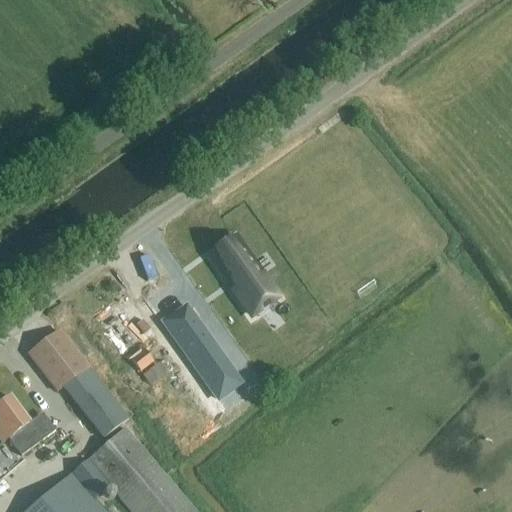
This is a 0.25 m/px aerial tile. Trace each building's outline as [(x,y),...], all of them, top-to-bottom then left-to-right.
[(236,240),(214,255),(225,270),(219,273),(228,286),(230,284),(236,291),(234,293),(245,309),(272,290),(236,240)] [(186,308),(163,324),(177,345),(218,402),(241,386),(200,328),(186,308)] [(52,394),(85,371),(57,333),(25,356),(31,364),(52,394)] [(144,353),(131,362),(140,374),(153,365),(144,353)] [(139,437),(88,373),(63,394),(106,445),(123,431),(126,435),(89,465),(90,466),(75,478),(74,478),(32,511),(102,511),(93,502),(109,489),(128,511),(192,511),(133,442),(139,437)] [(0,442),(3,446),(8,442),(20,459),(42,443),(29,425),(9,399),(0,405),(0,442)]
